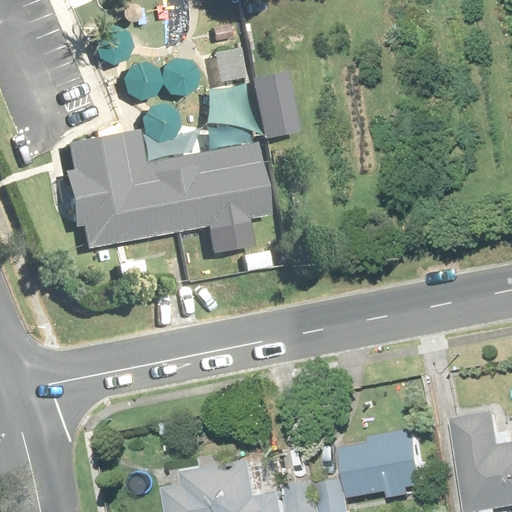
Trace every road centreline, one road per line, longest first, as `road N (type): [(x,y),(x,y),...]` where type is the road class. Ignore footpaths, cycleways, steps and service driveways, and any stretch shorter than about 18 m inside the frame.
road 1 (residential): [(511,293),(5,392)]
road 2 (residential): [(5,392),(37,511)]
